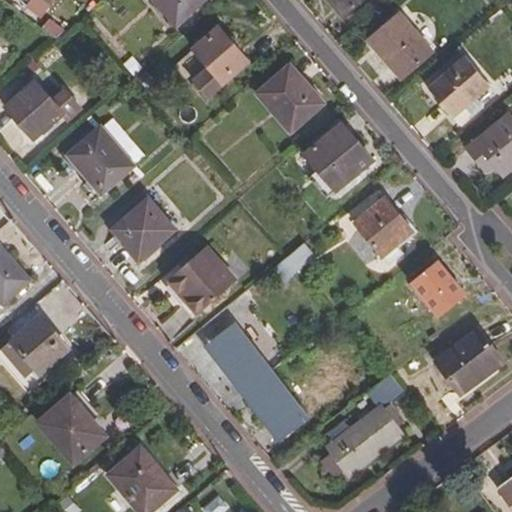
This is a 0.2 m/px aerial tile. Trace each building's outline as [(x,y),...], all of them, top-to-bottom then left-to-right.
[(151,0),(173,25),(203,0),(151,0)] [(324,0),(342,20),(365,0),(324,0)] [(369,44),(400,80),(431,54),(399,17),(369,44)] [(190,81),(204,98),(245,63),(215,28),(189,49),(205,68),(190,81)] [(426,87),(451,117),(475,97),(490,84),(463,54),(426,87)] [(257,93),(289,131),(320,105),(287,67),(257,93)] [(77,108),(61,89),(49,100),(31,79),(2,104),(30,138),(59,113),(64,119),(77,108)] [(494,163),(503,175),(511,167),(511,118),(509,115),(467,149),(485,171),(494,163)] [(304,156),(334,190),(368,160),(338,126),(304,156)] [(64,155),(98,194),(132,165),(97,127),(64,155)] [(350,226),(377,258),(411,231),(383,198),(350,226)] [(109,230),(134,259),(171,228),(145,199),(109,230)] [(271,266),(282,281),(315,258),(304,243),(271,266)] [(165,279),(195,313),(234,281),(203,246),(165,279)] [(0,307),(1,309),(29,285),(0,252),(0,307)] [(409,284),(436,312),(461,292),(434,261),(409,284)] [(41,364),(47,370),(79,343),(50,312),(12,344),(33,370),(41,364)] [(207,347),(242,392),(271,370),(236,324),(207,347)] [(433,358),(458,391),(499,360),(475,327),(433,358)] [(242,392),(277,438),(306,415),(271,370),(242,392)] [(400,421),(392,410),(409,397),(394,378),(372,395),(379,404),(325,446),(329,451),(341,468),(347,475),(402,433),(395,424),(400,421)] [(36,424),(70,466),(102,439),(87,422),(96,415),(75,391),(36,424)] [(104,477),(133,511),(151,511),(166,500),(152,482),(160,476),(138,449),(104,477)] [(109,511),(122,511),(125,510),(112,495),(102,503),(109,511)] [(65,497),(53,505),(58,511),(74,511),(75,511),(65,497)]
